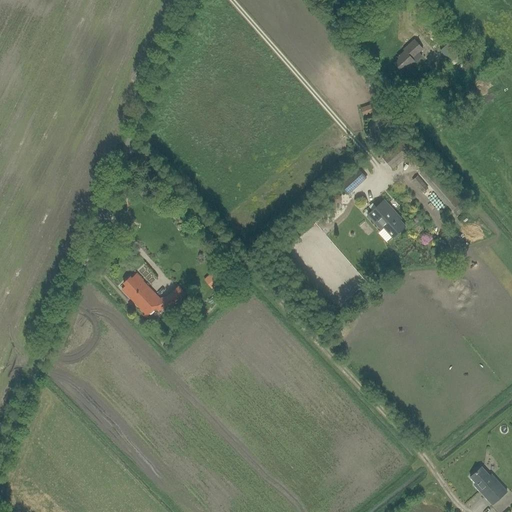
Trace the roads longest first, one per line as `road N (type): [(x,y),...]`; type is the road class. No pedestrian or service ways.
road 1 (track): [(123,139),(468,511)]
road 2 (unclassified): [(0,448),(161,44),(188,0)]
